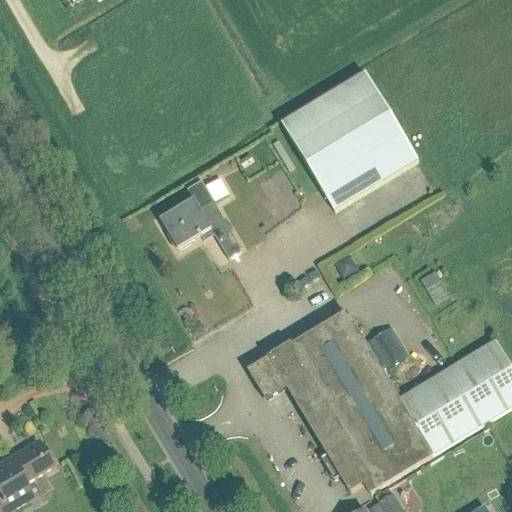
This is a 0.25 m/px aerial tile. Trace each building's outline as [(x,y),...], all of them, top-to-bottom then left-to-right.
[(284,130),(337,218),(421,167),(368,80),(284,130)] [(161,224),(179,255),(202,241),(205,245),(215,239),(229,264),(243,255),(202,186),(188,194),(194,205),(161,224)] [(288,207),(292,212),(300,205),(293,197),(288,201),(288,207)] [(435,275),(421,284),(427,294),(441,285),(435,275)] [(295,309),(304,305),(299,290),(289,293),(295,309)] [(391,392),(348,319),(294,352),(292,349),(271,362),(272,365),(253,376),(269,402),(288,390),(289,391),(316,437),(329,458),(342,480),(352,496),(366,488),(372,498),(433,462),(399,404),(391,392)] [(371,346),(387,374),(409,361),(392,333),(371,346)] [(511,371),(497,346),(399,404),(433,462),(511,414),(511,371)] [(0,511),(15,511),(33,502),(24,488),(52,471),(37,444),(0,466),(0,511)] [(401,511),(394,499),(372,511),(401,511)]
